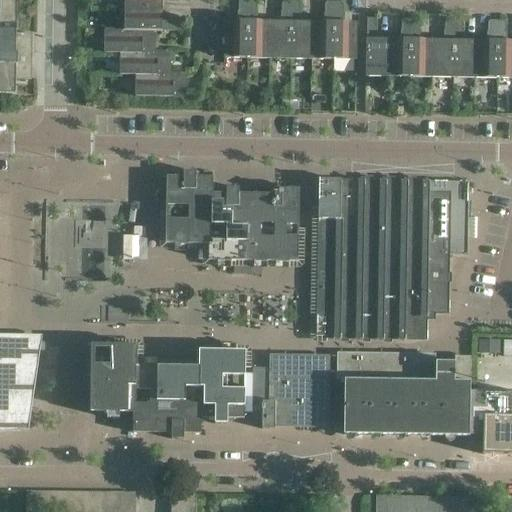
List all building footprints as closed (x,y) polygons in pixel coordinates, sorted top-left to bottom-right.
[(0,0),(0,95),(15,96),(15,81),(31,81),(32,35),(16,34),(17,0),(27,0),(26,0),(0,0)] [(124,0),(125,9),(162,10),(161,0),(124,0)] [(247,59),(248,1),(238,1),(238,22),(226,22),(225,59),(247,59)] [(269,59),(269,22),(257,22),(257,1),(248,1),(247,59),(269,59)] [(282,22),(269,22),(269,59),(290,60),(291,1),(282,1),(282,22)] [(312,60),(312,23),(300,23),(300,2),(291,1),(290,60),(312,60)] [(334,60),(334,2),(325,2),(325,23),(312,23),(312,60),(334,60)] [(344,2),(334,2),(334,60),(356,60),(356,23),(344,23),(344,2)] [(161,22),(162,10),(125,9),(124,30),(105,30),(105,31),(155,31),(182,32),(182,22),(161,22)] [(388,77),(388,40),(376,40),(376,19),(367,19),(366,76),(388,77)] [(410,77),(411,19),(401,19),(401,40),(388,40),(388,77),(410,77)] [(431,77),(432,41),(420,41),(420,20),(411,19),(410,77),(431,77)] [(453,78),(454,20),(445,20),(444,41),(432,41),(431,77),(453,78)] [(475,78),(476,42),(463,42),(463,20),(454,20),(453,78),(475,78)] [(497,78),(498,21),(489,20),(488,42),(476,42),(475,78),(497,78)] [(507,21),(498,21),(497,78),(511,78),(511,41),(506,42),(507,21)] [(155,31),(105,31),(104,52),(154,53),(155,31)] [(120,74),(170,74),(171,53),(154,53),(104,52),(104,54),(120,54),(120,74)] [(186,75),(170,74),(120,74),(120,75),(136,76),(135,97),(186,98),(186,75)] [(297,262),(298,190),(274,189),(274,195),(238,195),(238,189),(226,189),(226,194),(212,194),(212,178),(195,178),(196,172),(183,172),(183,178),(167,178),(166,244),(209,245),(209,261),(297,262)] [(318,263),(316,337),(327,337),(327,340),(341,340),(341,337),(349,337),(349,340),(362,340),(362,337),(370,337),(370,340),(384,341),(384,338),(392,338),(392,341),(425,341),(426,318),(427,318),(427,315),(449,315),(450,255),(468,256),(469,182),(416,182),(416,185),(408,185),(408,181),(394,181),(394,184),(386,184),(386,181),(373,181),(373,184),(364,184),(364,181),(319,180),(318,263)] [(287,324),(288,293),(258,291),(256,323),(287,324)] [(0,340),(0,433),(29,432),(41,346),(0,340)] [(478,341),(478,354),(499,355),(500,342),(478,341)] [(243,419),(244,370),(245,354),(199,353),(199,368),(136,367),(136,348),(92,347),(92,354),(91,413),(107,413),(107,419),(119,419),(119,413),(134,414),(133,433),(171,434),(171,440),(184,440),(184,435),(200,435),(200,419),(215,419),(214,425),(227,425),(227,419),(243,419)] [(267,371),(253,370),(253,420),(263,421),(263,431),(276,432),(276,425),(323,425),(324,355),(315,355),(267,354),(267,371)] [(467,440),(467,426),(469,395),(469,366),(435,365),(435,356),(337,354),(336,381),(344,381),(343,438),(467,440)] [(511,366),(490,367),(491,387),(511,386),(511,366)] [(511,396),(470,396),(469,440),(482,440),(482,458),(511,458),(511,396)] [(25,511),(39,511),(39,495),(26,494),(25,511)] [(51,511),(51,495),(39,495),(39,511),(51,511)] [(63,511),(63,495),(51,495),(51,511),(63,511)] [(75,511),(75,495),(63,495),(63,511),(75,511)] [(87,511),(87,495),(75,495),(75,511),(87,511)] [(87,511),(99,511),(99,495),(87,495),(87,511)] [(99,511),(111,511),(111,496),(99,495),(99,511)] [(111,511),(123,511),(123,496),(111,496),(111,511)] [(123,496),(123,511),(135,511),(136,496),(123,496)] [(172,508),(197,508),(197,497),(172,496),(172,508)] [(389,511),(390,499),(377,499),(376,511),(389,511)] [(401,511),(402,499),(390,499),(389,511),(401,511)] [(413,511),(414,500),(402,499),(401,511),(413,511)] [(425,511),(426,500),(414,500),(413,511),(425,511)] [(437,511),(438,500),(426,500),(425,511),(437,511)] [(449,511),(450,500),(438,500),(437,511),(449,511)] [(461,511),(462,501),(450,500),(449,511),(461,511)] [(473,511),(474,501),(462,501),(461,511),(473,511)] [(486,511),(486,501),(474,501),(473,511),(486,511)]
